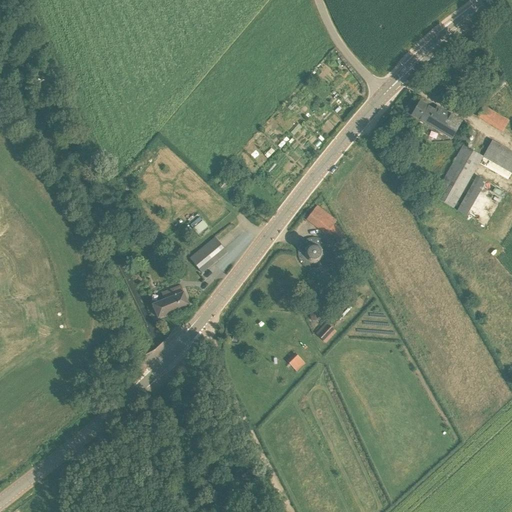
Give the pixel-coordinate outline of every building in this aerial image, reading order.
[(463,121),(445,112),(437,107),(434,110),(420,102),(412,115),(452,139),(463,121)] [(479,118),(502,132),(509,121),(485,107),(479,118)] [(511,156),(490,145),(483,157),(511,173),(511,156)] [(483,157),(463,146),(433,198),(454,209),(479,164),(483,157)] [(486,182),(479,178),(460,212),(467,216),(486,182)] [(338,243),(347,229),(313,207),(304,221),(338,243)] [(193,234),(205,230),(201,217),(189,222),(193,234)] [(215,238),(190,259),(202,274),(228,252),(215,238)] [(305,240),(304,241),(303,240),(298,249),(298,256),(299,260),(302,263),(309,268),(311,263),(319,261),(324,272),(330,267),(333,265),(334,262),(335,258),(335,251),(330,252),(329,248),(327,244),(325,242),(319,238),(316,238),(315,238),(313,238),(312,238),(310,238),(309,238),(308,239),(307,240),(305,240)] [(189,305),(186,296),(180,284),(161,292),(164,299),(152,304),(158,318),(189,305)] [(324,344),(334,332),(324,322),(313,334),(324,344)] [(294,368),(302,360),(294,353),(286,360),(294,368)]
